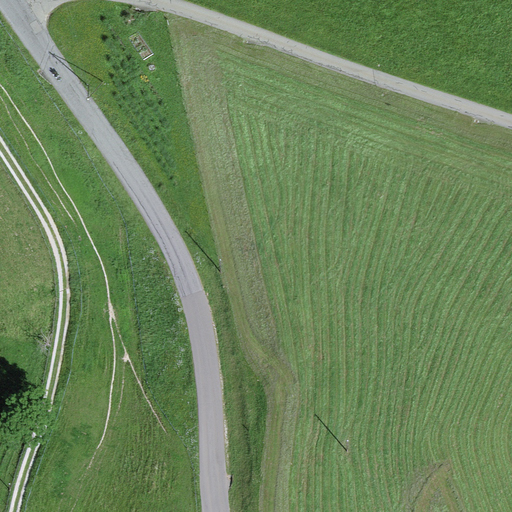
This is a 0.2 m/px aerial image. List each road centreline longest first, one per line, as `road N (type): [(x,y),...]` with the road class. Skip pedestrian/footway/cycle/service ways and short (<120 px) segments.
road 1 (unclassified): [(218,511),(200,318),(177,254),(16,2)]
road 2 (track): [(0,146),(46,215),(63,295),(48,409),(12,511)]
road 3 (unclassified): [(150,0),(511,125)]
